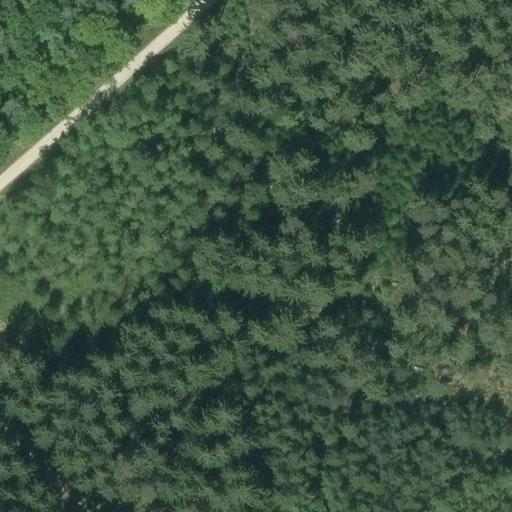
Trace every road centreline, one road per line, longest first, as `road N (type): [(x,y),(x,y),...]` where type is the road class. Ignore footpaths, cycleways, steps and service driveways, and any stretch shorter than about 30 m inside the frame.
road 1 (track): [(0,183),(210,0)]
road 2 (track): [(0,421),(80,511)]
